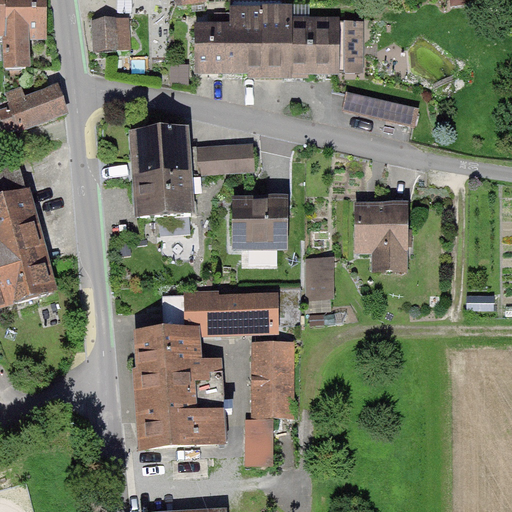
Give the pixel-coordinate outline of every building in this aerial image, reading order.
[(48,0),(0,0),(0,64),(3,65),(4,77),(34,76),(34,67),(50,66),(48,0)] [(233,0),(174,0),(177,14),(209,9),(208,4),(234,0),(233,0)] [(230,30),(194,31),(195,83),(249,81),(249,86),(292,84),(292,80),(340,78),(338,26),(293,27),(292,12),(230,13),(230,30)] [(127,22),(91,27),(95,59),(132,54),(127,22)] [(12,107),(0,112),(0,117),(10,143),(69,120),(57,90),(29,101),(25,91),(8,97),(12,107)] [(349,98),(347,118),(421,126),(423,106),(349,98)] [(191,134),(130,138),(136,226),(197,222),(191,134)] [(253,147),(198,151),(201,183),(256,180),(253,147)] [(0,318),(62,299),(20,166),(0,167),(0,318)] [(292,204),(233,204),(233,258),(291,258),(292,204)] [(411,208),(356,209),(357,261),(375,261),(375,278),(412,278),(411,208)] [(199,236),(180,238),(182,263),(202,260),(199,236)] [(334,260),(306,261),(307,308),(336,307),(334,260)] [(186,333),(135,338),(140,458),(230,453),(226,416),(199,418),(196,391),(207,390),(204,342),(280,340),(281,300),(220,301),(220,297),(184,298),(186,333)] [(296,347),(252,347),(253,424),(246,424),(247,470),(275,470),(275,425),(298,425),(296,347)]
